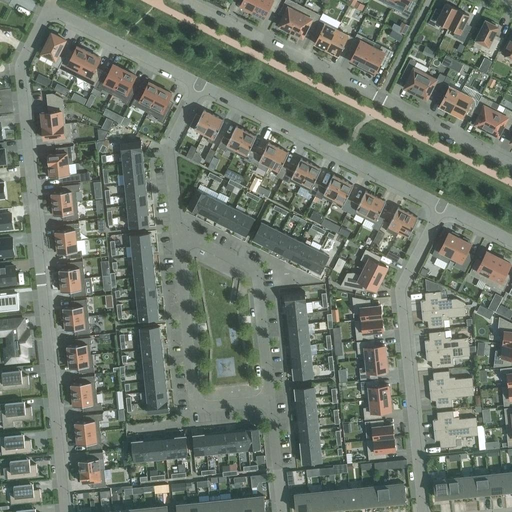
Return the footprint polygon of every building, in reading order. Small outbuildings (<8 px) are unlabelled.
[(243,0),(241,6),(252,12),(258,0),(243,0)] [(280,0),(258,0),(252,12),(264,18),(270,5),(276,8),(280,0)] [(279,25),(281,26),(280,29),(288,32),(289,30),(291,31),(303,6),(290,0),(285,0),(280,10),(285,13),(279,25)] [(396,0),(395,3),(405,8),(402,14),(409,17),(416,3),(409,0),(396,0)] [(365,6),(356,1),(354,6),(362,11),(365,6)] [(458,9),(446,3),(440,15),(434,12),(428,24),(439,29),(441,23),(449,27),(450,23),(458,9)] [(303,6),(291,31),(293,32),(292,34),(300,38),(301,36),(303,37),(309,25),(314,27),(320,15),(303,6)] [(458,9),(450,23),(458,27),(455,33),(465,38),(471,26),(465,23),(469,15),(458,9)] [(337,29),(319,20),(313,32),(319,35),(315,43),(327,49),(337,29)] [(493,38),(498,27),(497,26),(498,24),(492,21),(491,23),(486,20),(476,40),(484,44),(481,50),(492,55),(499,41),(493,38)] [(402,22),(398,31),(405,34),(409,25),(402,22)] [(337,29),(327,49),(338,55),(342,47),(349,50),(351,46),(355,38),(337,29)] [(52,33),(42,53),(55,60),(52,65),(58,68),(63,58),(58,55),(65,40),(52,33)] [(351,46),(357,49),(351,61),(362,67),(373,47),(366,43),(368,39),(357,33),(355,38),(351,46)] [(418,34),(415,41),(420,43),(424,36),(418,34)] [(511,34),(502,53),(511,58),(511,34)] [(76,77),(89,52),(77,46),(73,55),(67,52),(59,68),(76,77)] [(373,47),(362,67),(374,73),(380,61),(387,64),(393,51),(381,46),(379,50),(373,47)] [(430,48),(427,55),(432,58),(436,51),(430,48)] [(101,58),(89,52),(76,77),(94,86),(101,73),(94,70),(101,58)] [(492,61),(484,57),(479,69),(486,73),(492,61)] [(408,92),(414,95),(425,73),(414,67),(417,62),(410,59),(402,75),(409,78),(403,88),(409,91),(408,92)] [(102,89),(112,94),(125,70),(114,64),(109,74),(102,71),(94,88),(101,91),(102,89)] [(130,88),(131,84),(136,75),(125,70),(112,94),(113,94),(123,99),(122,102),(128,105),(135,90),(130,88)] [(425,73),(414,95),(420,99),(421,97),(427,100),(431,90),(433,90),(438,92),(443,83),(446,76),(440,73),(437,79),(425,73)] [(46,77),(42,84),(48,87),(52,80),(46,77)] [(491,77),(487,85),(492,88),(496,80),(491,77)] [(132,104),(148,112),(160,88),(149,82),(143,94),(138,91),(132,104)] [(443,83),(438,92),(437,95),(443,98),(439,106),(451,112),(461,92),(443,83)] [(63,86),(60,92),(66,95),(69,89),(63,86)] [(171,93),(160,88),(148,112),(158,117),(157,120),(164,123),(172,107),(166,104),(171,93)] [(461,92),(451,112),(462,117),(465,113),(471,116),(475,108),(479,101),(461,92)] [(41,113),(43,126),(65,124),(65,123),(63,98),(53,93),(46,94),(48,109),(49,109),(49,112),(41,113)] [(81,96),(78,101),(84,104),(87,99),(81,96)] [(481,96),(479,101),(475,108),(481,111),(475,124),(477,125),(476,127),(484,130),(485,129),(487,130),(497,109),(490,106),(493,102),(481,96)] [(497,109),(487,130),(488,131),(488,132),(495,136),(496,135),(498,136),(505,123),(511,126),(511,123),(511,111),(506,108),(503,112),(497,109)] [(204,134),(214,115),(204,109),(194,129),(204,134)] [(118,114),(115,120),(120,123),(123,117),(118,114)] [(214,115),(204,134),(209,136),(207,141),(212,143),(224,120),(214,115)] [(124,116),(121,123),(128,127),(131,120),(124,116)] [(65,124),(43,126),(44,139),(58,137),(59,143),(72,142),(70,123),(65,123),(65,124)] [(235,153),(246,131),(236,126),(229,139),(223,136),(218,147),(225,150),(226,148),(235,153)] [(244,160),(250,163),(256,153),(250,150),(257,136),(246,131),(235,153),(245,158),(244,160)] [(122,153),(142,151),(141,140),(121,142),(122,153)] [(0,142),(0,163),(8,162),(7,155),(6,155),(5,148),(1,148),(0,142)] [(269,166),(279,147),(269,142),(262,156),(256,153),(250,163),(257,166),(260,161),(269,166)] [(49,166),(73,163),(71,146),(58,147),(59,153),(48,155),(48,154),(48,157),(45,157),(46,165),(45,165),(49,165),(49,166)] [(283,179),(288,169),(282,166),(289,152),(279,147),(269,166),(279,171),(276,176),(283,179)] [(210,163),(216,152),(210,149),(204,160),(210,163)] [(142,151),(122,153),(123,163),(143,161),(142,151)] [(294,172),(288,169),(283,179),(289,183),(290,181),(300,186),(311,163),(301,158),(294,172)] [(143,161),(123,163),(124,174),(144,172),(143,161)] [(73,163),(49,166),(49,167),(45,167),(46,168),(46,167),(47,175),(50,175),(50,176),(50,177),(59,176),(61,176),(62,182),(80,180),(80,173),(70,174),(69,164),(73,164),(73,163)] [(311,163),(300,186),(309,190),(309,192),(315,196),(320,185),(314,182),(321,168),(311,163)] [(144,172),(124,174),(125,184),(145,182),(144,172)] [(323,197),(332,202),(343,180),(333,174),(326,188),(320,185),(315,196),(322,199),(323,197)] [(347,212),(353,201),(347,198),(354,185),(343,180),(332,202),(333,202),(333,201),(342,206),(341,209),(347,212)] [(145,182),(125,184),(127,195),(146,193),(145,182)] [(50,204),(77,202),(76,191),(80,191),(79,184),(62,186),(63,192),(51,193),(52,193),(52,196),(49,196),(50,204)] [(265,188),(262,194),(268,197),(271,191),(265,188)] [(198,212),(207,194),(197,189),(188,207),(198,212)] [(365,218),(376,196),(366,191),(359,204),(353,201),(347,212),(354,215),(355,213),(365,218)] [(128,205),(147,203),(146,193),(127,195),(128,205)] [(207,194),(198,212),(207,216),(216,199),(207,194)] [(379,230),(385,219),(378,216),(386,201),(376,196),(365,218),(374,223),(372,227),(378,230),(379,230)] [(216,199),(207,216),(217,221),(226,204),(216,199)] [(77,202),(50,204),(51,212),(54,212),(54,214),(54,215),(65,214),(66,220),(79,219),(77,202)] [(147,203),(128,205),(129,216),(148,214),(147,203)] [(226,204),(217,221),(226,226),(235,208),(226,204)] [(398,207),(388,226),(386,231),(397,236),(399,231),(408,212),(398,207)] [(235,208),(226,226),(236,231),(244,213),(235,208)] [(418,217),(408,212),(399,231),(409,236),(418,217)] [(11,213),(0,214),(0,229),(13,228),(11,213)] [(254,218),(244,213),(236,231),(245,236),(254,218)] [(148,214),(129,216),(130,227),(149,225),(148,214)] [(53,234),(54,242),(81,240),(79,222),(66,224),(67,230),(55,231),(55,232),(56,234),(53,234)] [(263,244),(272,227),(262,222),(253,239),(263,244)] [(335,223),(332,230),(336,232),(337,233),(340,226),(335,223)] [(272,227),(263,244),(273,249),(281,232),(272,227)] [(379,230),(378,230),(373,241),(379,244),(384,233),(379,230)] [(281,232),(273,249),(282,254),(291,236),(281,232)] [(449,233),(445,240),(442,246),(438,243),(432,255),(448,263),(450,258),(450,259),(460,238),(458,237),(459,235),(452,232),(451,234),(449,233)] [(132,246),(151,244),(150,233),(131,235),(132,246)] [(291,236),(282,254),(291,259),(300,241),(291,236)] [(0,256),(14,255),(12,237),(0,238),(0,256)] [(465,257),(467,251),(471,244),(469,242),(470,240),(463,237),(462,239),(460,238),(450,259),(456,262),(454,266),(465,271),(471,260),(465,257)] [(81,240),(54,242),(55,251),(57,251),(58,253),(57,253),(58,253),(69,252),(70,258),(82,257),(82,250),(78,251),(77,240),(81,240)] [(301,263),(310,246),(300,241),(291,259),(301,263)] [(151,244),(132,246),(133,256),(152,254),(151,244)] [(310,268),(319,251),(310,246),(301,263),(310,268)] [(357,266),(382,278),(388,267),(375,260),(378,255),(366,249),(360,259),(365,262),(362,268),(357,266)] [(319,251),(310,268),(320,273),(329,256),(319,251)] [(397,262),(400,257),(388,251),(386,257),(397,262)] [(486,282),(499,258),(487,252),(481,264),(475,262),(469,274),(486,282)] [(152,254),(133,256),(134,267),(153,265),(152,254)] [(510,263),(499,258),(486,282),(503,291),(509,279),(504,276),(510,263)] [(108,260),(101,261),(102,269),(109,268),(108,260)] [(83,261),(70,262),(71,268),(59,269),(59,270),(60,272),(57,272),(58,281),(85,278),(83,261)] [(135,277),(155,275),(153,265),(134,267),(135,277)] [(0,267),(0,284),(17,283),(15,266),(0,267)] [(382,278),(357,266),(363,270),(360,276),(354,272),(347,273),(340,286),(361,290),(364,284),(376,290),(382,278)] [(423,267),(420,273),(426,276),(428,270),(423,267)] [(110,275),(103,276),(104,283),(111,282),(110,275)] [(136,288),(156,286),(155,275),(135,277),(136,288)] [(73,290),(74,296),(86,295),(85,278),(58,281),(59,289),(61,289),(62,291),(61,291),(61,292),(73,290)] [(438,283),(425,278),(426,290),(428,290),(429,291),(443,290),(442,286),(438,283)] [(137,299),(157,296),(156,286),(136,288),(137,299)] [(286,304),(306,302),(305,291),(285,293),(286,304)] [(422,311),(465,306),(465,302),(457,298),(447,299),(447,297),(442,298),(441,291),(425,292),(425,300),(421,300),(422,311)] [(0,310),(19,309),(18,293),(0,294),(0,310)] [(157,296),(137,299),(138,309),(158,307),(157,296)] [(355,320),(355,321),(382,318),(381,305),(371,306),(367,307),(366,299),(352,297),(354,314),(359,313),(359,320),(355,320)] [(64,318),(64,319),(88,316),(87,299),(74,300),(75,306),(63,307),(63,308),(63,309),(61,309),(62,318),(61,318),(64,318)] [(287,315),(307,313),(306,302),(286,304),(287,315)] [(491,302),(488,308),(495,312),(498,306),(491,302)] [(500,304),(497,312),(504,315),(508,308),(500,304)] [(480,305),(476,312),(483,315),(486,308),(480,305)] [(422,311),(423,322),(427,321),(428,328),(445,327),(444,320),(449,319),(449,317),(466,315),(465,306),(422,311)] [(158,307),(138,309),(139,320),(159,318),(158,307)] [(307,313),(287,315),(288,325),(308,323),(307,313)] [(65,329),(65,330),(77,329),(77,335),(90,333),(88,316),(64,319),(61,320),(62,320),(63,328),(65,328),(66,329),(65,329)] [(501,344),(511,344),(511,331),(511,332),(511,324),(511,322),(499,316),(497,336),(502,337),(501,344)] [(370,332),(373,332),(384,331),(382,318),(355,321),(357,340),(370,338),(370,332)] [(22,361),(28,360),(26,344),(31,344),(29,330),(25,330),(24,319),(23,319),(20,319),(0,320),(0,335),(7,334),(9,348),(5,349),(5,355),(6,355),(6,356),(5,356),(6,362),(7,362),(14,362),(14,361),(21,361),(21,360),(22,360),(22,361)] [(308,323),(288,325),(289,336),(309,334),(308,323)] [(141,339),(161,337),(160,326),(140,328),(141,339)] [(429,339),(425,340),(426,350),(426,351),(469,346),(468,337),(451,339),(451,337),(446,337),(445,331),(429,332),(429,339)] [(290,346),(310,344),(309,334),(289,336),(290,346)] [(78,338),(79,344),(67,346),(67,348),(65,348),(66,357),(92,354),(91,354),(90,344),(91,344),(91,337),(78,338)] [(142,350),(162,348),(161,337),(141,339),(142,350)] [(385,345),(375,346),(371,346),(370,340),(357,342),(358,353),(363,353),(363,360),(386,358),(385,345)] [(310,344),(290,346),(292,357),(311,355),(310,344)] [(511,344),(501,344),(500,351),(495,350),(494,367),(508,365),(508,357),(511,357),(511,344)] [(470,351),(469,346),(426,351),(426,350),(426,351),(427,361),(432,361),(432,368),(454,366),(453,357),(470,355),(470,351)] [(144,360),(163,358),(162,348),(142,350),(144,360)] [(92,354),(66,357),(67,366),(69,365),(69,367),(69,368),(81,367),(81,373),(94,372),(94,365),(92,354)] [(311,355),(292,357),(293,367),(312,365),(311,355)] [(145,371),(164,369),(163,358),(144,360),(145,371)] [(386,358),(363,360),(364,367),(359,368),(361,379),(374,378),(374,372),(377,372),(387,371),(386,358)] [(312,365),(293,367),(294,378),(313,376),(312,365)] [(502,387),(511,385),(511,366),(500,368),(501,380),(506,379),(507,386),(502,387)] [(164,369),(145,371),(146,381),(165,379),(164,369)] [(21,371),(20,370),(2,372),(3,378),(0,378),(0,390),(29,387),(28,375),(22,376),(21,371)] [(430,390),(473,386),(472,377),(455,379),(455,377),(450,377),(449,370),(433,372),(433,379),(429,380),(430,390)] [(69,387),(70,395),(96,392),(95,375),(82,377),(83,383),(71,384),(71,386),(69,387)] [(165,379),(146,381),(147,392),(166,390),(165,379)] [(367,400),(390,397),(389,385),(379,386),(375,386),(374,380),(361,381),(362,393),(367,393),(367,400)] [(511,385),(502,387),(504,406),(511,405),(511,385)] [(296,399),(315,397),(314,386),(295,388),(296,399)] [(474,395),(473,386),(430,390),(430,391),(431,401),(436,401),(436,408),(453,406),(452,399),(457,399),(457,397),(474,395)] [(148,402),(167,400),(166,390),(147,392),(148,402)] [(98,403),(96,392),(70,395),(71,404),(73,403),(73,405),(73,406),(85,405),(85,411),(102,409),(101,403),(98,403)] [(315,397),(296,399),(297,410),(317,408),(315,397)] [(378,412),(381,412),(392,410),(390,397),(367,400),(368,407),(363,407),(365,419),(378,418),(378,412)] [(167,400),(148,402),(149,413),(169,411),(167,400)] [(0,410),(2,410),(3,427),(14,426),(13,420),(32,418),(31,406),(25,407),(25,402),(24,402),(24,401),(5,403),(6,409),(0,409),(0,410)] [(317,408),(297,410),(298,420),(318,418),(317,408)] [(437,419),(433,419),(434,430),(477,426),(476,417),(459,418),(459,416),(454,417),(453,410),(437,412),(437,419)] [(102,413),(86,415),(86,421),(75,422),(75,423),(75,425),(73,425),(74,433),(100,431),(99,420),(103,420),(102,413)] [(318,418),(298,420),(299,431),(319,429),(318,418)] [(365,421),(367,440),(394,437),(393,424),(384,425),(380,426),(380,420),(365,421)] [(434,430),(435,441),(440,440),(440,448),(457,446),(456,439),(462,438),(461,437),(478,435),(477,426),(434,430)] [(247,429),(249,449),(260,448),(258,428),(247,429)] [(249,449),(247,429),(236,430),(238,450),(249,449)] [(319,429),(299,431),(300,441),(320,439),(319,429)] [(238,450),(236,430),(226,431),(228,451),(238,450)] [(101,442),(100,431),(74,433),(74,442),(77,442),(77,444),(89,443),(89,449),(102,448),(101,442)] [(228,451),(226,431),(215,433),(217,452),(228,451)] [(217,452),(215,433),(205,434),(207,453),(217,452)] [(23,435),(23,434),(0,436),(2,454),(32,451),(31,439),(25,440),(24,435),(23,435)] [(207,453),(205,434),(194,435),(196,454),(207,453)] [(175,437),(177,456),(188,455),(186,436),(175,437)] [(164,438),(166,457),(177,456),(175,437),(164,438)] [(396,450),(394,437),(367,440),(369,459),(382,458),(382,452),(386,451),(396,450)] [(166,457),(164,438),(154,439),(156,458),(166,457)] [(143,440),(145,459),(156,458),(154,439),(143,440)] [(301,452),(321,450),(320,439),(300,441),(301,452)] [(145,459),(143,440),(132,441),(134,461),(145,459)] [(321,450),(301,452),(302,463),(322,461),(321,450)] [(100,469),(99,459),(103,458),(102,452),(90,453),(90,459),(79,460),(79,461),(79,462),(77,463),(77,470),(77,471),(80,470),(80,471),(100,469)] [(264,455),(256,456),(257,464),(265,463),(264,455)] [(250,457),(237,460),(238,467),(252,463),(250,457)] [(30,459),(27,459),(10,461),(11,467),(6,467),(8,479),(37,476),(36,464),(31,465),(30,459)] [(399,460),(387,461),(388,469),(400,467),(399,460)] [(185,463),(178,464),(178,469),(178,473),(186,472),(185,463)] [(82,482),(90,481),(93,481),(93,487),(106,486),(104,468),(100,469),(80,471),(80,472),(77,473),(78,473),(79,480),(81,480),(81,483),(82,483),(82,482)] [(511,471),(502,472),(504,493),(509,492),(509,490),(511,489),(511,471)] [(504,493),(502,472),(489,474),(490,491),(499,491),(499,493),(504,493)] [(256,475),(251,476),(251,483),(252,494),(257,493),(257,486),(259,482),(268,481),(267,474),(256,475)] [(490,491),(489,474),(475,475),(477,495),(482,495),(482,492),(490,491)] [(461,477),(463,494),(471,493),(472,496),(477,495),(475,475),(461,477)] [(461,476),(448,478),(450,498),(455,498),(455,495),(463,494),(461,476)] [(450,498),(448,478),(434,479),(435,485),(434,485),(434,490),(435,490),(436,497),(435,497),(445,496),(445,499),(448,498),(448,499),(448,498),(450,498)] [(390,484),(392,504),(394,504),(394,505),(394,504),(397,503),(397,501),(406,500),(406,499),(405,493),(406,493),(405,488),(404,488),(404,482),(390,484)] [(172,484),(171,484),(172,491),(180,491),(179,483),(172,484)] [(40,489),(34,489),(33,484),(32,484),(30,484),(14,485),(15,491),(10,492),(11,504),(41,501),(40,489)] [(376,485),(378,503),(387,502),(387,505),(390,504),(390,505),(390,504),(392,504),(390,484),(376,485)] [(378,503),(376,485),(363,487),(365,507),(367,507),(370,506),(370,504),(378,503)] [(349,488),(351,506),(359,505),(360,507),(363,507),(363,508),(363,507),(365,507),(363,487),(349,488)] [(343,507),(351,506),(349,488),(336,489),(338,510),(339,509),(340,510),(340,509),(343,509),(343,507)] [(322,491),(324,509),(332,508),(333,510),(336,510),(336,511),(336,510),(338,510),(336,489),(322,491)] [(324,509),(322,491),(309,492),(310,511),(313,511),(316,511),(316,509),(324,509)] [(310,511),(309,492),(295,494),(295,499),(295,504),(296,504),(296,511),(305,510),(305,511),(310,511)] [(253,497),(254,511),(265,511),(265,507),(266,506),(265,502),(264,502),(264,495),(253,497)] [(242,498),(243,511),(254,511),(253,497),(242,498)] [(243,511),(242,498),(231,499),(232,511),(243,511)] [(220,500),(221,511),(232,511),(231,499),(220,500)] [(221,511),(220,500),(210,501),(210,511),(221,511)] [(199,502),(199,511),(210,511),(210,501),(199,502)] [(199,511),(199,502),(188,503),(189,511),(199,511)] [(189,511),(188,503),(177,504),(178,511),(177,511),(189,511)]
